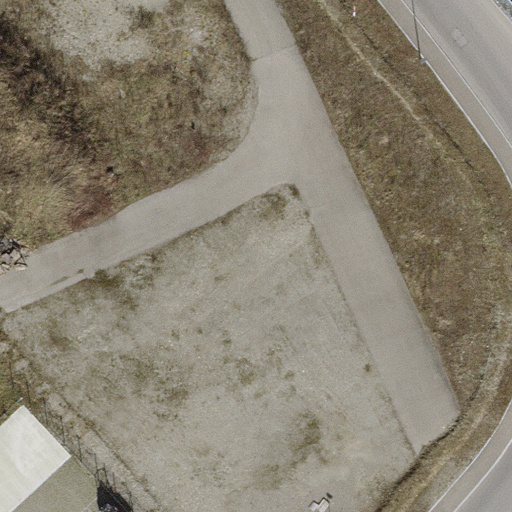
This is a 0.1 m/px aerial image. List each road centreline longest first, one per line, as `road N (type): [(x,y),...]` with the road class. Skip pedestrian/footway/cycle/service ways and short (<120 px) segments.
road 1 (unknown): [(306,157),(465,511)]
road 2 (unknown): [(0,291),(306,157)]
road 3 (unknown): [(306,157),(256,0)]
